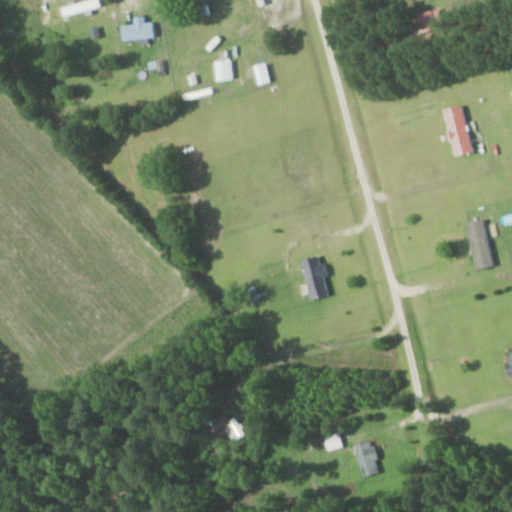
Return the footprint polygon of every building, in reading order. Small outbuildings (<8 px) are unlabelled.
[(69,17),(107,7),(105,0),(90,0),(66,7),(69,17)] [(159,21),(151,22),(151,16),(140,17),(140,23),(125,25),(127,42),(161,38),(159,21)] [(237,79),(236,60),(217,61),(219,80),(237,79)] [(479,152),(467,104),(447,109),(458,156),(479,152)] [(198,143),(195,133),(152,144),(155,154),(198,143)] [(470,222),(480,270),(499,266),(490,218),(470,222)] [(304,260),(315,300),(336,294),(325,254),(304,260)] [(230,428),(237,443),(245,439),(238,425),(230,428)] [(385,472),(377,439),(356,444),(364,477),(385,472)]
